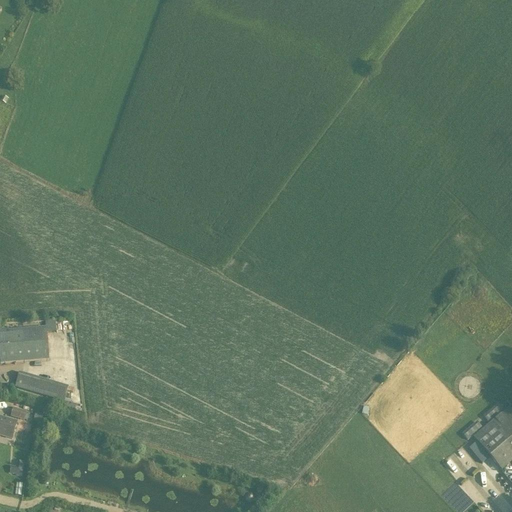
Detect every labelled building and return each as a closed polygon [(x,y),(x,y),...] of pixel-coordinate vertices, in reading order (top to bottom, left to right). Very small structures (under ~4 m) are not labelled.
[(0,365),(49,361),(46,328),(0,332),(0,365)] [(52,405),(54,406),(62,408),(68,388),(19,373),(15,388),(53,400),(52,405)] [(488,423),(503,411),(502,410),(497,405),(486,414),(483,417),(488,423)] [(511,462),(511,406),(474,439),(502,472),(511,462)] [(10,418),(23,421),(26,412),(13,409),(10,418)] [(16,423),(0,418),(0,436),(12,440),(16,423)] [(17,462),(17,469),(9,469),(9,475),(23,475),(23,462),(17,462)]
